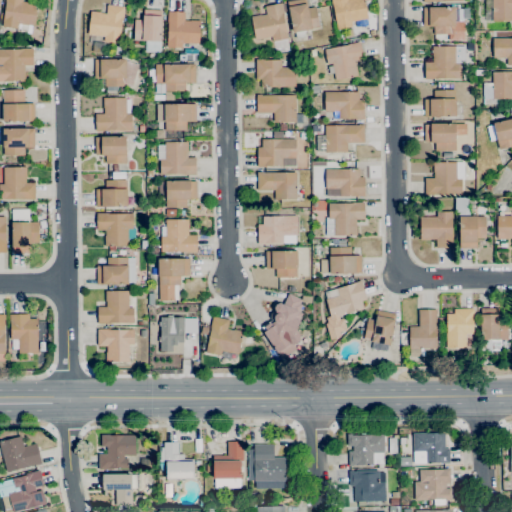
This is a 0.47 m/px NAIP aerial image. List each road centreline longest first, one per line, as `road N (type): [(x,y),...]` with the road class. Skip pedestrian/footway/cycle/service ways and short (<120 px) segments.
road 1 (secondary): [(66,400),(511,395)]
road 2 (residential): [(68,0),(66,400)]
road 3 (residential): [(511,276),(398,277),(391,0)]
road 4 (residential): [(221,0),(229,287)]
